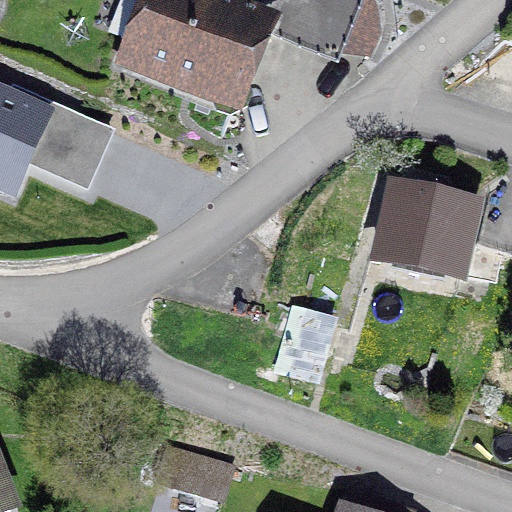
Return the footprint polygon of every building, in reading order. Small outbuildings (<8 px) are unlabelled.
[(169,81),(164,94),(227,120),(229,114),(240,110),(244,100),(239,89),(264,26),(199,0),(150,0),(125,63),(169,81)] [(511,101),(511,45),(504,42),(461,80),(511,101)] [(0,197),(22,207),(63,118),(0,89),(0,197)] [(471,213),(429,204),(432,191),(417,188),(414,201),(391,196),(376,265),(456,282),(471,213)] [(328,327),(290,317),(275,374),(314,385),(328,327)] [(229,472),(167,454),(158,485),(220,504),(229,472)] [(80,459),(59,473),(74,493),(94,479),(80,459)]
